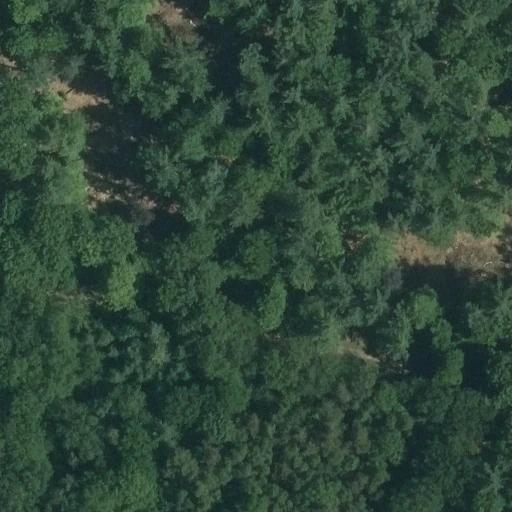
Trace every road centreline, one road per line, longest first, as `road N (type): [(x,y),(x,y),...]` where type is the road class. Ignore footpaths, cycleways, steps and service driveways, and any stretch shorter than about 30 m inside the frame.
road 1 (track): [(511,378),(0,246)]
road 2 (track): [(511,384),(427,511)]
